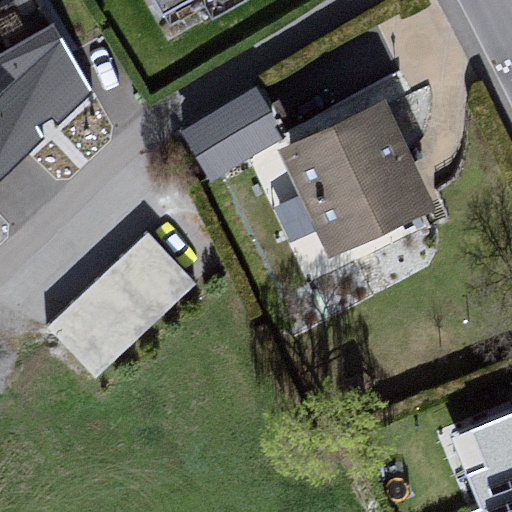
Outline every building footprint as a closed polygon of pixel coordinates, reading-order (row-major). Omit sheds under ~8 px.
[(0,0),(0,183),(93,96),(40,0),(0,0)] [(122,0),(134,24),(180,0),(122,0)] [(377,24),(263,67),(285,125),(399,82),(377,24)] [(381,112),(287,155),(328,244),(423,200),(381,112)] [(95,366),(196,272),(148,221),(47,315),(95,366)] [(511,511),(511,395),(449,413),(476,511),(511,511)]
